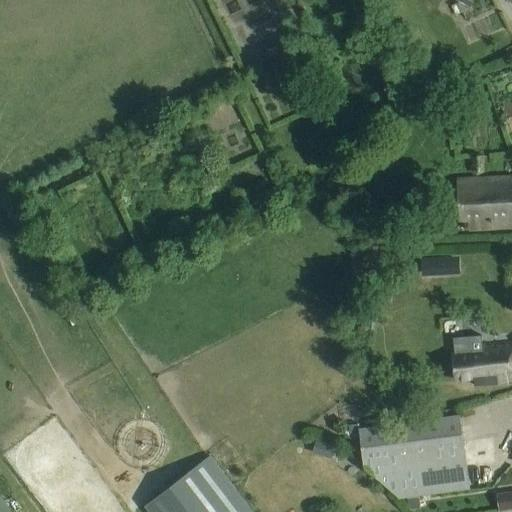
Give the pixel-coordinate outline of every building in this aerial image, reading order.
[(455,0),(470,8),(474,0),(455,0)] [(287,42),(267,51),(277,73),(297,63),(287,42)] [(511,129),(511,103),(502,107),(510,130),(511,129)] [(470,229),(511,226),(511,177),(458,180),(459,220),(470,220),(470,229)] [(425,254),(425,262),(462,261),(461,252),(425,254)] [(463,262),(425,264),(425,276),(463,275),(463,262)] [(454,382),(468,380),(469,388),(511,382),(511,367),(510,356),(511,355),(511,342),(452,349),(454,382)] [(460,415),(359,428),(359,430),(364,467),(400,498),(470,489),(460,415)] [(359,430),(359,428),(358,424),(348,425),(350,440),(360,439),(359,430)] [(326,441),(323,452),(332,455),(336,444),(326,441)] [(252,511),(210,456),(146,506),(150,511),(252,511)] [(501,507),(511,506),(511,488),(500,489),(501,507)] [(420,497),(407,498),(408,510),(421,509),(420,497)] [(0,511),(9,511),(0,498),(0,511)]
